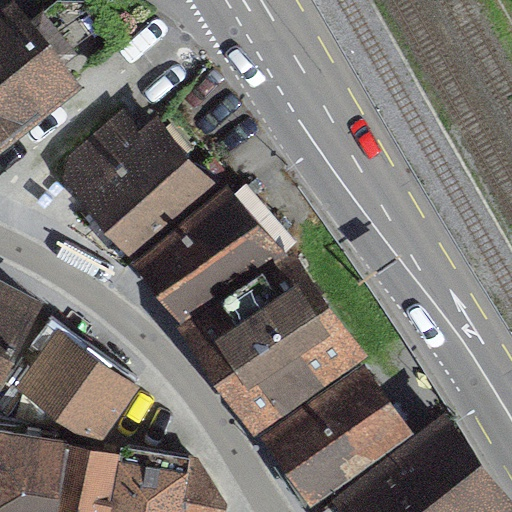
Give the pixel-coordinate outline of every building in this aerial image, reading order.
[(49,0),(39,0),(0,29),(0,166),(112,83),(49,0)] [(138,106),(81,159),(79,183),(154,258),(242,181),(176,114),(160,127),(138,106)] [(154,258),(201,318),(313,241),(252,171),(242,181),(154,258)] [(201,318),(278,428),(286,423),(389,351),(313,241),(201,318)] [(66,299),(0,265),(0,410),(8,415),(66,299)] [(156,381),(75,325),(41,377),(37,412),(73,419),(82,404),(124,430),(156,381)] [(391,357),(285,431),(303,456),(294,462),(326,507),(440,427),(391,357)] [(511,511),(511,471),(467,413),(335,511),(511,511)] [(0,423),(0,511),(83,511),(96,440),(0,423)] [(83,511),(136,511),(146,448),(96,440),(83,511)] [(146,448),(136,511),(239,511),(242,496),(215,457),(146,448)]
